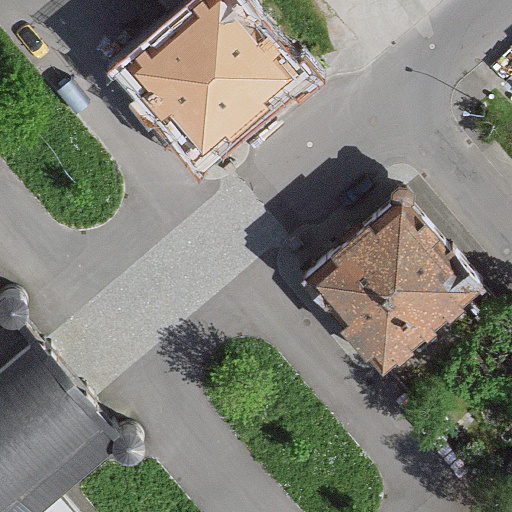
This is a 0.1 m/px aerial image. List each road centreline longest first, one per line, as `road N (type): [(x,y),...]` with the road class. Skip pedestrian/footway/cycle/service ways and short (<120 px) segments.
road 1 (unclassified): [(395,94),(511,231)]
road 2 (residential): [(504,0),(395,94)]
